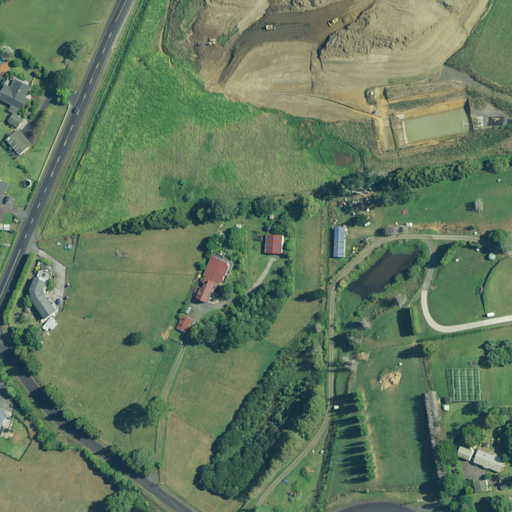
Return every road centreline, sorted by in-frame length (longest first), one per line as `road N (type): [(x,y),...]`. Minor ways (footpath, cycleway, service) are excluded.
road 1 (tertiary): [(124,0),(0,296)]
road 2 (residential): [(186,511),(61,421),(0,346)]
